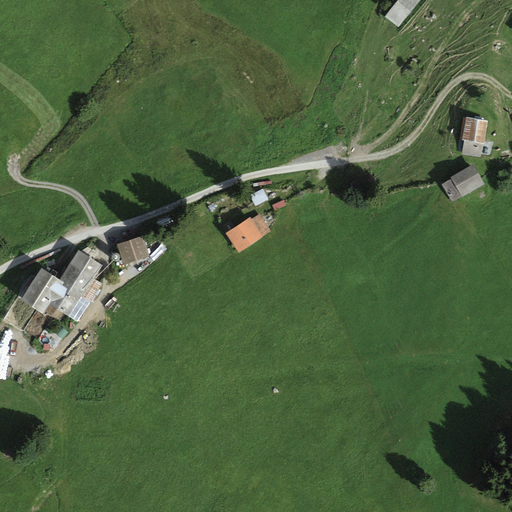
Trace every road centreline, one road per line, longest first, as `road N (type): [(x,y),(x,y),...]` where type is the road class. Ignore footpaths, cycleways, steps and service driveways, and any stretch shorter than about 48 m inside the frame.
road 1 (track): [(511,96),(489,78),(461,78),(393,152),(337,161),(383,133),(489,0)]
road 2 (unclassified): [(337,161),(252,175),(0,270)]
